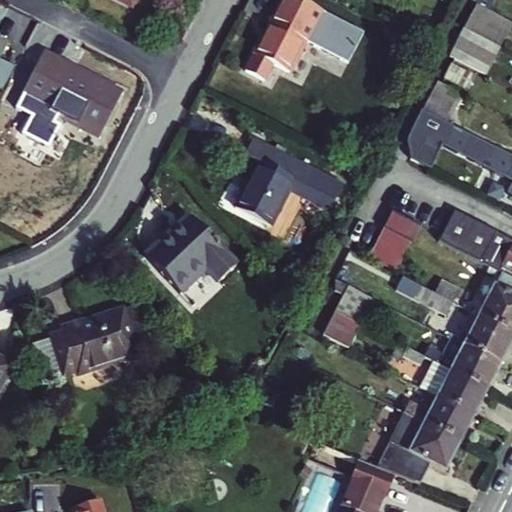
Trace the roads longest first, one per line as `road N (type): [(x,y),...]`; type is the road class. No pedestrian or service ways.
road 1 (residential): [(178,78),(133,172),(84,242),(0,284)]
road 2 (residential): [(30,0),(178,78)]
